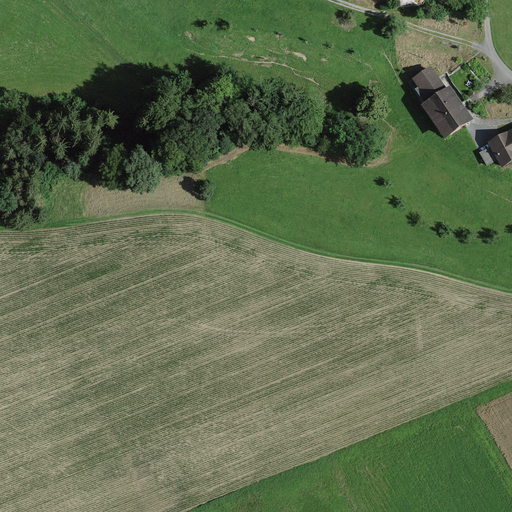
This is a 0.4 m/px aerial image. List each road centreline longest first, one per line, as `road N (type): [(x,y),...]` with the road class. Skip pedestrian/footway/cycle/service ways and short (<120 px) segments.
road 1 (track): [(0,221),(50,225),(201,209),(332,255),(511,288)]
road 2 (residential): [(511,75),(484,48),(339,0)]
